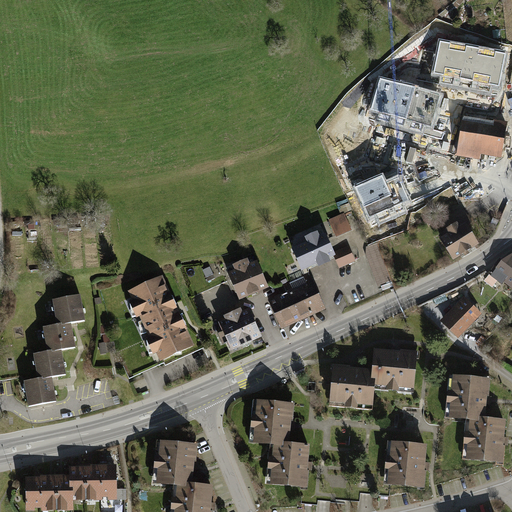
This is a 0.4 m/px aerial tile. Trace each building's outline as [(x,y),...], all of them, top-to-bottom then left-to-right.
[(506,54),(440,41),(434,73),(499,86),(506,54)] [(431,126),(440,95),(380,77),(371,108),(431,126)] [(497,109),(460,102),(455,129),(462,130),(457,157),(501,165),(508,123),(494,120),(497,109)] [(369,218),(410,200),(399,177),(387,183),(383,174),(355,187),(369,218)] [(344,214),(330,220),(337,236),(351,230),(344,214)] [(467,225),(441,240),(454,262),(480,246),(467,225)] [(334,251),(326,231),(298,244),(308,266),(333,255),(339,269),(356,261),(348,244),(334,251)] [(378,243),(367,247),(366,254),(378,287),(392,281),(378,243)] [(511,255),(503,261),(494,274),(511,286),(511,255)] [(268,288),(256,260),(227,273),(239,300),(268,288)] [(303,265),(277,278),(285,293),(269,301),(283,330),(325,309),(303,265)] [(177,308),(163,277),(128,293),(162,365),(196,349),(177,308)] [(47,354),(61,351),(75,349),(71,325),(75,324),(83,322),(79,295),(51,300),(55,325),(42,327),(47,354)] [(483,316),(465,298),(440,322),(458,340),(483,316)] [(261,335),(249,309),(243,312),(241,308),(223,316),(225,321),(219,324),(223,332),(218,335),(223,345),(227,342),(232,352),(254,342),(252,339),(261,335)] [(61,351),(47,354),(32,357),(36,380),(22,383),(27,408),(56,403),(53,384),(52,379),(65,377),(61,351)] [(353,369),(333,368),(330,407),(376,411),(378,390),(418,393),(421,354),(395,353),(378,351),(376,371),(353,369)] [(491,379),(453,376),(449,422),(471,423),(468,461),(505,464),(508,420),(488,419),(491,379)] [(293,425),(294,404),(254,401),(251,447),(272,448),(270,488),(308,490),(309,467),(311,446),(292,445),(293,425)] [(213,511),(215,486),(196,485),(199,444),(161,442),(158,486),(176,487),(174,511),(213,511)] [(429,467),(430,446),(390,443),(387,487),(427,490),(429,467)] [(118,498),(116,464),(92,465),(92,470),(69,471),(69,476),(23,479),(24,511),(45,511),(72,511),(72,501),(118,498)]
